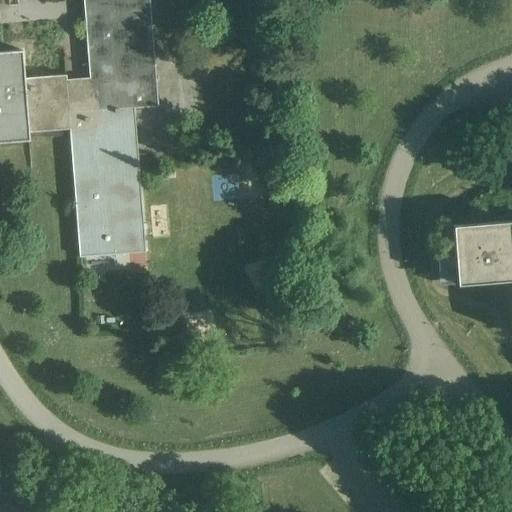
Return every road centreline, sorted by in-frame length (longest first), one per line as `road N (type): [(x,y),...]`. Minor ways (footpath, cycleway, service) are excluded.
road 1 (residential): [(442,365),(363,419),(279,454),(181,468),(126,463),(75,444),(30,411),(0,365)]
road 2 (residential): [(442,365),(399,281),(391,202),(402,163),(436,109),(511,71)]
